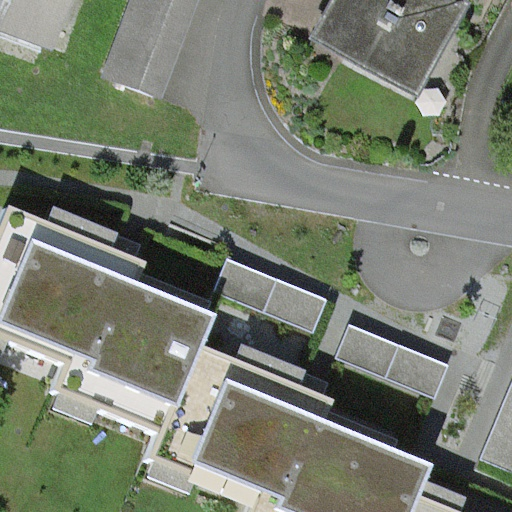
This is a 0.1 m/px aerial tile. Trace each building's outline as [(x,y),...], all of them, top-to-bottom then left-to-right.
[(0,0),(0,31),(42,47),(59,0),(0,0)] [(130,0),(101,79),(153,99),(190,0),(130,0)] [(459,0),(331,0),(311,38),(411,92),(459,0)] [(39,227),(0,211),(0,344),(1,344),(57,367),(46,393),(53,396),(46,413),(85,428),(91,412),(153,438),(191,350),(208,308),(133,277),(137,267),(103,253),(110,237),(46,210),(39,227)] [(222,261),(209,293),(308,335),(322,302),(222,261)] [(345,327),(332,360),(431,401),(445,369),(345,327)] [(226,365),(191,350),(153,438),(142,463),(147,465),(140,481),(181,499),(188,482),(244,506),(241,511),(399,511),(411,484),(418,469),(386,455),(391,445),(321,415),(325,405),(305,397),(291,391),(297,376),(232,349),(226,365)] [(511,468),(511,373),(476,462),(509,476),(511,468)] [(453,511),(457,503),(411,484),(399,511),(453,511)]
